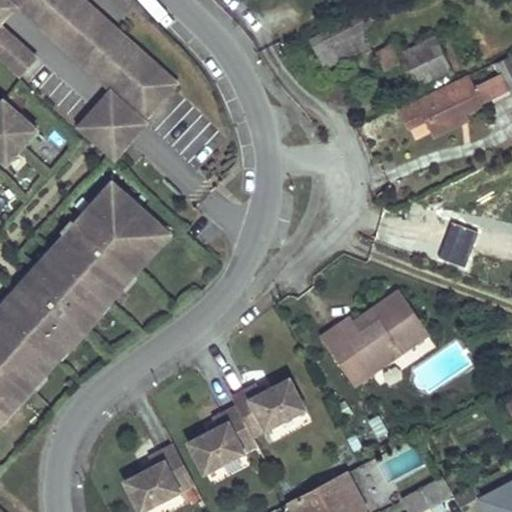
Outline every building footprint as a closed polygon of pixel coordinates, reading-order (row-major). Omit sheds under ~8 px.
[(178,83),(84,0),(0,0),(0,55),(21,74),(36,57),(0,25),(18,4),(113,89),(79,127),(116,159),(133,140),(150,121),(146,118),(178,83)] [(379,19),(373,6),(311,39),(326,68),(356,52),(352,46),(368,38),(363,28),(379,19)] [(371,43),(368,38),(352,46),(356,52),(371,43)] [(446,72),(435,39),(398,55),(393,44),(374,52),(383,73),(402,64),(412,87),(446,72)] [(508,89),(511,86),(511,60),(510,57),(495,65),(508,89)] [(479,101),(467,75),(419,98),(421,102),(403,111),(410,126),(428,117),(432,125),(479,101)] [(39,129),(5,99),(0,105),(0,157),(8,164),(39,129)] [(415,140),(418,152),(443,145),(440,134),(415,140)] [(125,192),(114,183),(104,194),(115,203),(125,192)] [(159,223),(125,192),(115,203),(104,194),(76,225),(80,229),(72,237),(69,234),(52,253),(56,256),(48,264),(45,261),(12,298),(16,301),(8,309),(5,306),(0,311),(0,407),(8,415),(37,383),(33,380),(40,372),(44,375),(61,356),(57,353),(64,345),(70,350),(103,313),(97,308),(104,299),(108,303),(125,283),(122,280),(129,272),(132,275),(161,244),(150,234),(159,223)] [(76,225),(72,222),(65,230),(69,234),(72,237),(80,229),(76,225)] [(170,233),(159,223),(150,234),(161,244),(170,233)] [(52,253),(48,249),(41,257),(45,261),(48,264),(56,256),(52,253)] [(129,272),(122,280),(125,283),(129,287),(136,279),(132,275),(129,272)] [(424,325),(398,288),(372,307),(380,318),(362,331),(354,320),(350,315),(321,336),(355,384),(416,341),(411,334),(424,325)] [(12,298),(8,294),(1,303),(5,306),(8,309),(16,301),(12,298)] [(108,303),(104,299),(97,308),(103,313),(105,314),(112,306),(108,303)] [(372,307),(354,320),(362,331),(380,318),(372,307)] [(411,334),(416,341),(429,332),(424,325),(411,334)] [(70,350),(64,345),(57,353),(61,356),(65,359),(72,351),(70,350)] [(44,375),(40,372),(33,380),(37,383),(40,387),(48,378),(44,375)] [(255,383),(232,395),(237,404),(252,433),(304,406),(289,377),(260,392),(255,383)] [(218,425),(190,440),(205,469),(257,442),(252,433),(237,404),(214,416),(218,425)] [(0,424),(8,415),(0,407),(0,424)] [(155,464),(126,479),(141,508),(194,481),(174,443),(150,455),(155,464)] [(295,511),(358,511),(367,508),(347,471),(289,501),(295,511)] [(419,511),(452,495),(443,477),(404,499),(410,511),(419,511)] [(511,511),(511,480),(479,498),(486,511),(511,511)]
